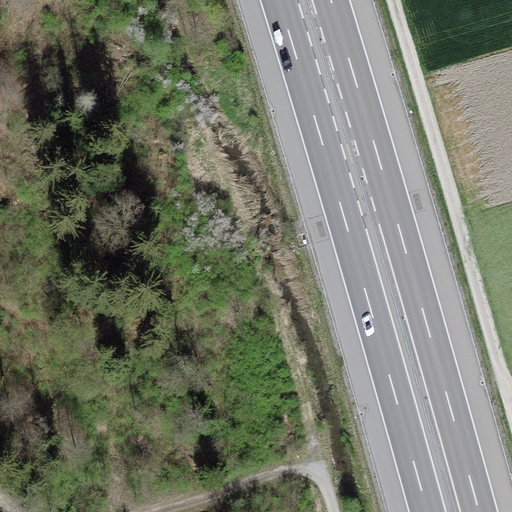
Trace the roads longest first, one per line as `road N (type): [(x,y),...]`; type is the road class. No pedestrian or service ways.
road 1 (motorway): [(278,0),(427,511)]
road 2 (motorway): [(478,511),(330,0)]
road 3 (track): [(511,408),(393,0)]
road 4 (track): [(331,511),(318,459),(163,511)]
